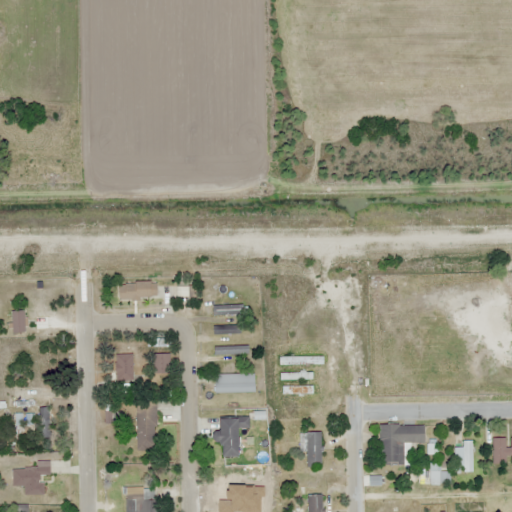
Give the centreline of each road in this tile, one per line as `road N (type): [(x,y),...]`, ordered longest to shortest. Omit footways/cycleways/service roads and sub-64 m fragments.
road 1 (residential): [(83,283),(85,511)]
road 2 (residential): [(189,511),(188,340),(177,325)]
road 3 (residential): [(351,412),(511,408)]
